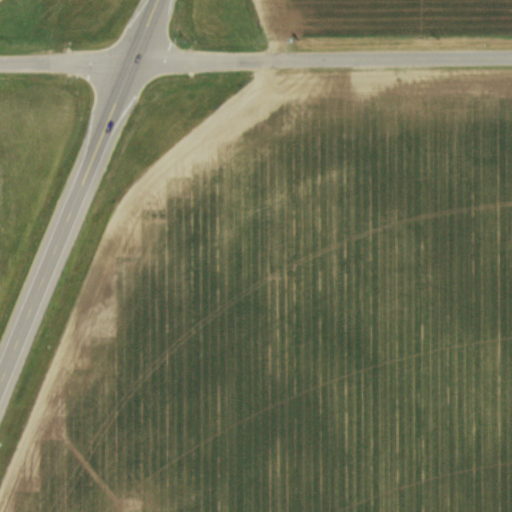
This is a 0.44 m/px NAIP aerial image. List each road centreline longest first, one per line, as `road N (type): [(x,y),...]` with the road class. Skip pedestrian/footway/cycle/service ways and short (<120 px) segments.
road 1 (residential): [(0,66),(511,59)]
road 2 (trunk): [(0,374),(155,0)]
